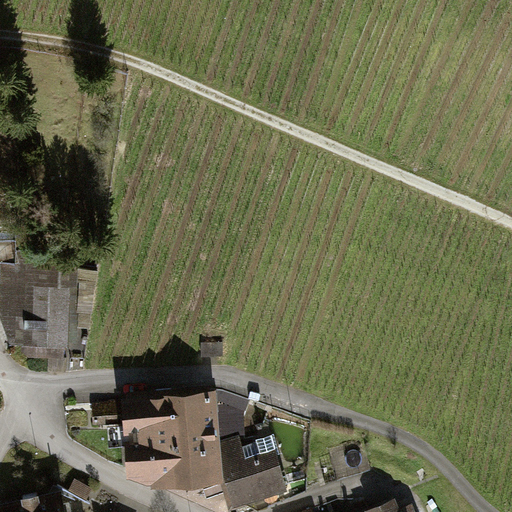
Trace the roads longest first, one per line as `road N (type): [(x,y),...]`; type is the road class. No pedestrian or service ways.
road 1 (unclassified): [(0,35),(127,57),(511,220)]
road 2 (residential): [(21,397),(111,473),(193,511)]
